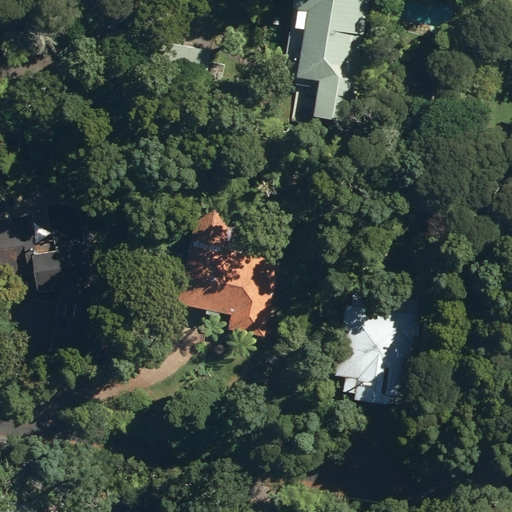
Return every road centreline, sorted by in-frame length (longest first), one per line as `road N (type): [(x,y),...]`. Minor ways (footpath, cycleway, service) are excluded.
road 1 (residential): [(489,511),(12,429),(0,416)]
road 2 (residential): [(0,115),(32,57),(46,0)]
